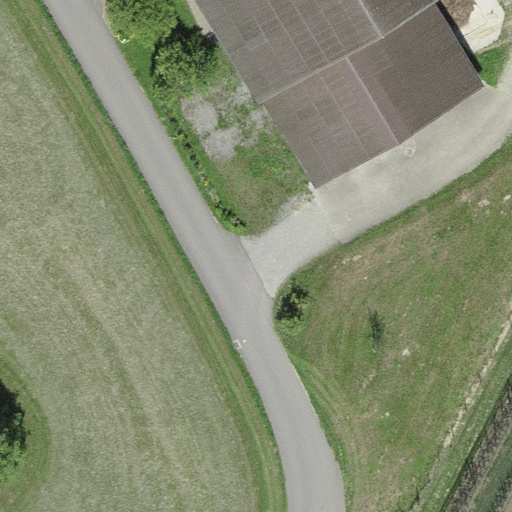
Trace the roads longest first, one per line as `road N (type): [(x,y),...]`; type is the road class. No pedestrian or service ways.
road 1 (residential): [(60,0),(271,366),(305,443),(320,511)]
road 2 (track): [(511,107),(469,147),(225,286)]
